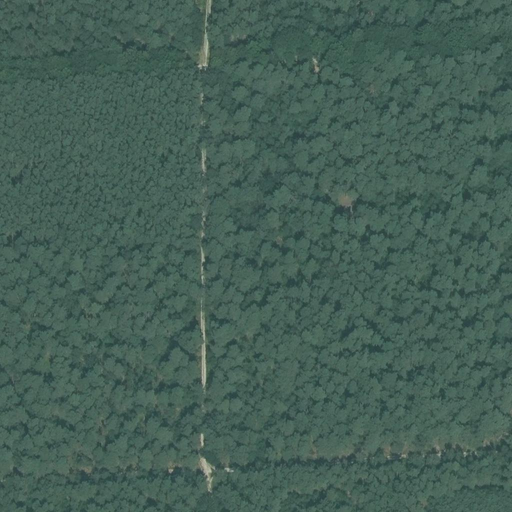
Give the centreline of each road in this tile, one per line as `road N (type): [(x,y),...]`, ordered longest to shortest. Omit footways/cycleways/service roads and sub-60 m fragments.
road 1 (unknown): [(0,95),(511,62)]
road 2 (track): [(0,481),(511,450)]
road 3 (track): [(213,511),(202,468),(204,68)]
road 4 (track): [(511,49),(204,68)]
road 5 (track): [(204,68),(0,81)]
